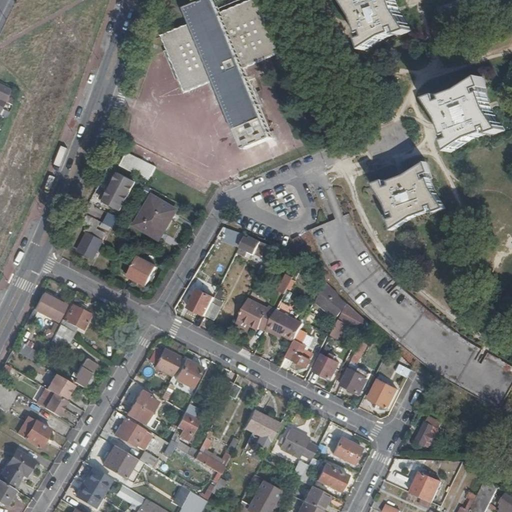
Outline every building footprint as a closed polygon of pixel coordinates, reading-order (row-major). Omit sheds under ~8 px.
[(178,35),(172,60),(188,98),(219,84),(248,154),(275,142),(256,96),(246,72),(281,56),(269,27),(271,26),(261,0),(258,1),(257,0),(233,11),(222,15),(195,28),(178,35)] [(348,0),(357,15),(358,19),(361,26),(366,38),(363,39),(368,49),(386,37),(401,31),(403,34),(413,30),(400,12),(399,9),(396,0),(348,0)] [(195,28),(222,15),(216,1),(201,8),(188,13),(195,28)] [(440,97),(431,100),(444,120),(445,124),(447,129),(452,142),(450,143),(453,150),(473,139),(495,132),(497,134),(505,130),(489,104),(484,89),(486,88),(483,79),(462,92),(442,99),(440,97)] [(0,85),(0,99),(1,99),(4,101),(9,90),(0,85)] [(121,165),(145,177),(149,163),(128,151),(121,165)] [(149,163),(145,177),(150,180),(156,167),(149,163)] [(386,181),(377,185),(389,205),(395,220),(393,221),(396,230),(416,217),(438,210),(438,212),(448,208),(435,189),(430,174),(432,173),(429,163),(408,177),(404,178),(400,179),(387,184),(386,181)] [(119,172),(104,200),(122,209),(136,181),(119,172)] [(345,216),(334,189),(330,191),(326,192),(337,220),(333,221),(310,231),(335,275),(353,299),(393,337),(418,357),(427,365),(448,379),(500,410),(511,389),(511,368),(487,354),(480,365),(479,364),(477,363),(483,355),(481,354),(480,353),(482,350),(446,325),(398,285),(389,295),(388,294),(386,293),(393,286),(392,285),(391,284),(393,281),(371,253),(349,215),(345,216)] [(158,242),(176,212),(153,198),(136,226),(145,232),(144,233),(158,242)] [(83,225),(88,228),(89,226),(93,219),(88,216),(83,225)] [(93,219),(89,226),(92,228),(79,253),(94,261),(107,235),(97,230),(101,223),(99,222),(93,219)] [(111,228),(102,223),(99,228),(109,232),(111,228)] [(247,235),(230,230),(229,235),(244,240),(246,237),(247,235)] [(269,261),(275,248),(263,242),(262,242),(251,237),(250,240),(246,237),(244,240),(238,253),(246,257),(250,251),(269,261)] [(148,287),(158,269),(138,259),(129,277),(148,287)] [(285,296),(293,278),(287,275),(278,292),(285,296)] [(346,308),(348,304),(325,282),(323,287),(321,290),(324,292),(320,300),(318,303),(322,307),(321,308),(327,313),(330,316),(335,319),(346,308)] [(211,288),(208,295),(215,299),(218,292),(211,288)] [(189,308),(206,317),(215,299),(208,295),(198,290),(195,297),(193,300),(189,308)] [(215,299),(206,317),(214,321),(223,303),(220,302),(225,293),(219,290),(218,292),(215,299)] [(66,307),(43,295),(35,311),(56,322),(60,321),(66,307)] [(260,329),(266,332),(267,331),(276,312),(269,308),(268,310),(249,300),(239,320),(252,327),(259,331),(260,329)] [(363,331),(367,323),(348,304),(346,308),(331,336),(340,341),(349,323),(363,331)] [(65,322),(62,321),(60,327),(55,336),(69,345),(77,329),(84,332),(92,316),(84,312),(80,310),(73,307),(65,322)] [(295,342),(304,325),(277,311),(276,312),(267,331),(274,335),(276,332),(284,336),(295,342)] [(249,332),(252,327),(239,320),(236,325),(249,332)] [(55,336),(60,327),(56,325),(52,333),(48,331),(43,339),(51,343),(55,336)] [(65,353),(69,345),(55,336),(51,343),(50,345),(65,353)] [(370,340),(365,337),(352,362),(358,365),(370,340)] [(92,341),(88,347),(96,352),(100,346),(92,341)] [(295,342),(287,358),(307,368),(313,356),(304,352),(302,356),(297,353),(301,345),(295,342)] [(166,352),(157,348),(149,362),(158,367),(158,368),(174,376),(184,357),(168,348),(166,352)] [(19,353),(13,350),(10,356),(15,359),(19,353)] [(331,380),(340,364),(334,361),(336,358),(331,356),(329,359),(323,355),(315,372),(331,380)] [(84,388),(97,366),(86,359),(77,375),(74,374),(72,377),(74,378),(72,381),(84,388)] [(202,369),(187,361),(177,380),(192,388),(202,369)] [(348,369),(350,370),(357,373),(360,369),(358,365),(352,362),(348,369)] [(407,378),(411,371),(400,365),(396,373),(407,378)] [(364,382),(366,384),(371,375),(360,369),(357,373),(350,370),(342,385),(358,394),(362,385),(364,382)] [(75,386),(58,376),(40,406),(60,418),(69,403),(66,402),(75,386)] [(227,395),(233,384),(225,380),(220,391),(227,395)] [(15,391),(0,381),(0,406),(4,409),(15,391)] [(388,409),(398,390),(379,381),(369,399),(388,409)] [(174,387),(169,384),(162,399),(166,402),(174,387)] [(241,388),(233,384),(227,395),(235,399),(241,388)] [(156,395),(143,388),(127,415),(145,425),(159,401),(154,398),(156,395)] [(199,410),(189,405),(185,413),(178,427),(184,431),(181,437),(188,442),(199,421),(194,418),(199,410)] [(271,442),(280,425),(253,411),(244,429),(271,442)] [(18,435),(40,448),(51,430),(29,417),(18,435)] [(441,424),(428,417),(416,443),(424,447),(425,446),(429,448),(441,424)] [(121,425),(115,435),(143,451),(153,435),(125,419),(121,426),(121,425)] [(180,442),(181,437),(174,433),(169,444),(195,459),(205,439),(201,437),(194,448),(191,449),(180,442)] [(308,465),(314,454),(303,448),(304,445),(288,437),(279,454),(296,462),(297,459),(308,465)] [(220,475),(230,455),(226,453),(225,453),(222,460),(219,464),(204,455),(206,451),(211,441),(208,440),(205,438),(205,439),(195,459),(220,475)] [(230,455),(238,440),(234,438),(226,453),(230,455)] [(361,449),(341,439),(333,455),(353,465),(361,449)] [(133,467),(137,460),(115,447),(103,466),(125,480),(133,467)] [(17,450),(0,477),(0,480),(14,489),(23,475),(26,477),(35,463),(35,461),(17,450)] [(219,464),(222,460),(206,451),(204,455),(219,464)] [(144,464),(150,468),(155,460),(145,453),(140,462),(144,464)] [(137,460),(133,467),(139,471),(144,464),(140,462),(137,460)] [(23,475),(14,489),(15,490),(16,491),(22,482),(25,484),(32,480),(37,465),(35,463),(26,477),(23,475)] [(291,477),(300,481),(304,473),(306,469),(297,465),(291,477)] [(348,476),(325,465),(317,481),(340,492),(348,476)] [(304,473),(300,481),(311,487),(313,482),(308,479),(310,476),(304,473)] [(411,494),(432,504),(441,484),(421,474),(411,494)] [(107,485),(91,475),(81,493),(96,502),(107,485)] [(486,511),(499,488),(486,478),(471,509),(473,511),(486,511)] [(227,483),(219,479),(212,492),(220,496),(227,483)] [(14,489),(0,480),(0,502),(6,506),(15,490),(14,489)] [(250,508),(240,504),(236,511),(248,511),(249,511),(251,511),(268,511),(270,510),(273,511),(282,497),(279,496),(281,492),(263,483),(250,508)] [(207,501),(215,486),(211,484),(206,493),(204,492),(201,498),(207,501)] [(134,506),(140,497),(122,486),(116,494),(134,506)] [(321,511),(329,496),(311,487),(298,511),(321,511)] [(469,492),(459,511),(467,511),(476,495),(469,492)] [(511,511),(511,497),(507,494),(500,503),(504,506),(500,511),(511,511)] [(200,511),(207,501),(201,498),(200,497),(192,511),(200,511)] [(164,511),(163,511),(162,511),(152,511),(148,509),(152,504),(146,500),(137,511),(164,511)]
